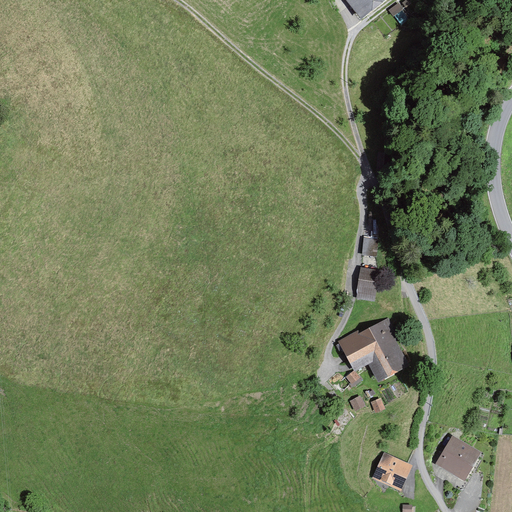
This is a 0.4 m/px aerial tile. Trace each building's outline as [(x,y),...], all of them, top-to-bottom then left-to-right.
[(354,0),(364,13),(380,0),(354,0)] [(399,3),(390,9),(401,25),(410,19),(399,3)] [(389,156),(379,156),(378,175),(388,175),(389,156)] [(365,239),(363,256),(378,258),(380,241),(365,239)] [(378,272),(362,269),(357,296),(372,299),(378,272)] [(349,335),(339,341),(350,361),(357,360),(360,366),(371,361),(380,377),(409,361),(404,351),(396,355),(382,328),(391,323),(387,317),(350,337),(349,335)] [(356,411),(366,406),(360,395),(351,401),(356,411)] [(381,400),(372,403),(375,413),(385,410),(381,400)] [(453,440),(440,463),(441,464),(434,475),(460,490),(467,479),(463,477),(477,453),(453,440)] [(384,456),(375,475),(397,486),(406,467),(399,464),(399,463),(384,456)]
